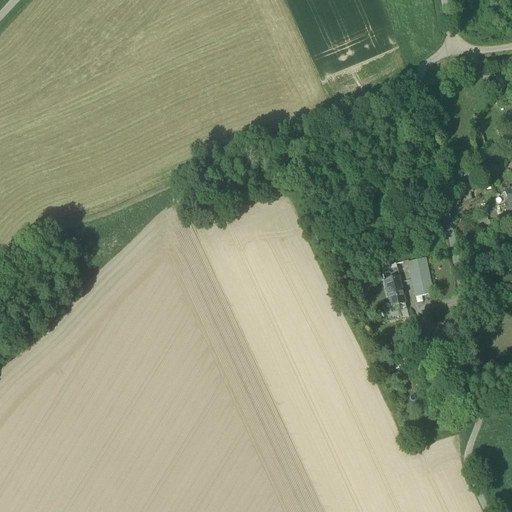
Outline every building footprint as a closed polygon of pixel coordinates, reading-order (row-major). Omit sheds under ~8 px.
[(479,127),(470,130),(473,139),(474,138),(481,136),(479,127)] [(483,136),(474,138),(477,148),(485,146),(483,136)] [(457,186),(460,196),(473,193),(470,182),(457,186)] [(486,215),(474,217),(476,228),(489,226),(489,221),(487,222),(486,215)] [(408,263),(416,298),(433,295),(425,259),(408,263)] [(383,274),(397,270),(396,265),(382,268),(383,274)] [(383,274),(385,280),(399,277),(397,270),(383,274)] [(382,307),(386,323),(401,319),(399,312),(407,310),(399,277),(385,280),(384,281),(390,305),(382,307)] [(409,318),(407,310),(399,312),(401,319),(409,318)]
